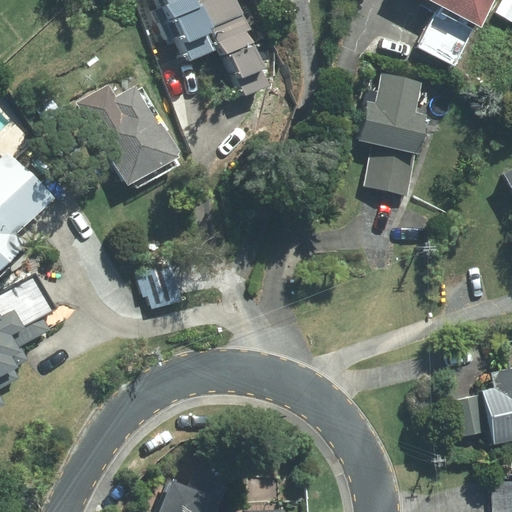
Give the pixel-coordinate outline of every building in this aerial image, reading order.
[(146,0),(173,61),(207,47),(230,100),(254,89),(231,37),(235,35),(219,0),(193,0),(184,4),(181,0),(146,0)] [(482,0),(409,0),(466,30),(482,0)] [(357,103),(349,141),(369,146),(359,187),(402,197),(411,157),(408,156),(417,116),(408,114),(414,85),(373,75),(367,105),(357,103)] [(103,87),(71,104),(115,187),(165,160),(127,88),(108,98),(103,87)] [(0,254),(10,246),(2,237),(43,198),(0,153),(0,254)] [(511,163),(492,176),(511,210),(511,163)] [(0,387),(15,379),(9,367),(22,360),(14,346),(40,332),(33,317),(45,311),(26,275),(0,288),(0,387)] [(448,439),(479,433),(482,445),(511,439),(511,366),(485,372),(488,388),(476,390),(477,394),(441,401),(448,439)] [(205,511),(216,487),(186,474),(180,488),(158,479),(144,511),(205,511)]
